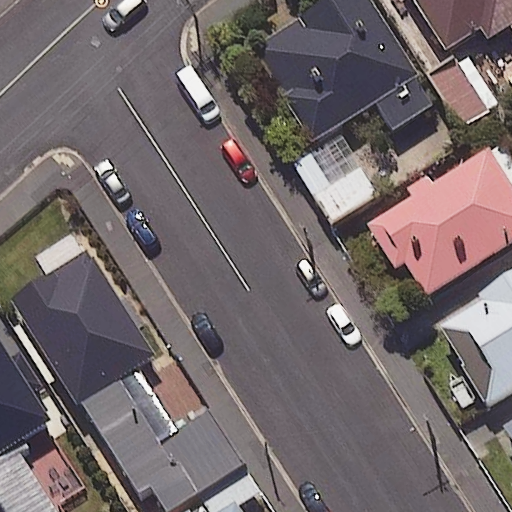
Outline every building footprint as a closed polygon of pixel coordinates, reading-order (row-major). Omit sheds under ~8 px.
[(342,141),(382,114),(400,140),(444,111),(368,0),(353,0),(261,62),(323,154),(342,141)] [(511,0),(414,0),(455,63),(511,26),(511,0)] [(495,119),(464,72),(436,90),(468,137),(495,119)] [(323,154),(298,171),(342,238),(387,208),(342,141),(323,154)] [(511,259),(511,159),(507,151),(374,236),(425,315),(511,259)] [(90,419),(145,381),(165,368),(95,264),(20,315),(90,419)] [(511,405),(511,294),(446,334),(495,416),(511,405)] [(42,402),(52,396),(27,356),(16,363),(0,337),(0,511),(133,511),(86,438),(32,473),(23,458),(62,433),(42,402)] [(145,381),(90,419),(152,511),(198,511),(253,475),(216,420),(185,441),(145,381)] [(251,511),(266,503),(257,487),(215,511),(251,511)]
